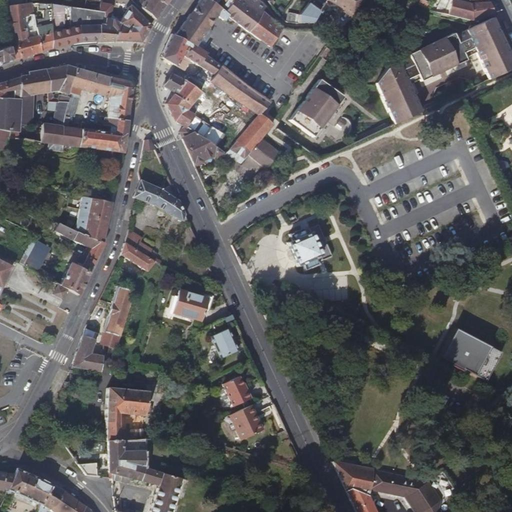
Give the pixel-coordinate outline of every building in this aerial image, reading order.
[(153,21),(163,6),(153,0),(143,0),(139,8),(153,21)] [(172,36),(175,38),(191,46),(194,48),(211,24),(216,17),(223,22),(226,17),(227,16),(224,14),(220,11),(217,9),(214,7),(208,3),(203,0),(196,0),(189,10),(172,36)] [(220,11),(224,14),(233,0),(203,0),(208,3),(214,7),(216,4),(219,0),(225,4),(220,11)] [(219,0),(216,4),(219,7),(217,9),(220,11),(225,4),(219,0)] [(262,13),(265,8),(253,0),(233,0),(224,14),(227,16),(226,17),(248,33),(262,13)] [(326,0),(326,1),(340,10),(353,18),(364,0),(326,0)] [(459,0),(447,0),(444,13),(463,20),(469,3),(459,0)] [(494,14),(490,3),(489,3),(474,5),(469,5),(472,21),(488,16),(494,14)] [(10,27),(13,43),(14,46),(26,41),(22,25),(22,17),(31,16),(30,6),(30,4),(8,8),(10,27)] [(110,15),(111,6),(99,4),(98,12),(104,14),(110,15)] [(40,53),(50,49),(49,6),(36,6),(36,12),(41,12),(42,20),(33,21),(35,29),(36,37),(40,53)] [(99,25),(101,26),(103,18),(93,17),(94,13),(79,11),(78,18),(77,29),(58,32),(58,27),(58,20),(59,7),(49,6),(50,49),(74,45),(97,42),(99,25)] [(319,14),(307,6),(298,18),(297,24),(311,24),(312,24),(314,23),(315,22),(319,14)] [(416,11),(406,6),(401,14),(411,20),(416,11)] [(128,7),(116,23),(112,42),(138,43),(143,36),(149,27),(128,7)] [(351,19),(353,18),(340,10),(339,12),(351,19)] [(267,47),(280,29),(262,13),(248,33),(267,47)] [(297,24),(298,18),(298,16),(288,15),(287,23),(297,24)] [(112,42),(116,23),(111,21),(111,20),(108,19),(107,20),(104,19),(104,18),(103,18),(101,26),(99,25),(97,42),(112,42)] [(486,82),(511,69),(511,63),(490,19),(452,39),(450,36),(406,58),(407,60),(384,71),(374,86),(393,126),(402,122),(419,114),(406,87),(418,82),(419,84),(463,63),(462,60),(473,55),(486,82)] [(400,31),(394,27),(389,35),(394,39),(400,31)] [(338,39),(342,42),(350,50),(355,43),(343,31),(338,39)] [(158,58),(175,67),(179,60),(181,56),(184,51),(187,53),(191,46),(175,38),(172,36),(168,35),(158,58)] [(330,41),(323,36),(320,40),(326,45),(330,41)] [(10,62),(40,53),(36,37),(33,38),(26,41),(14,46),(7,48),(10,62)] [(330,52),(335,44),(330,41),(326,45),(324,48),(330,52)] [(350,50),(342,42),(338,47),(335,44),(330,52),(332,54),(342,61),(350,50)] [(196,66),(198,66),(205,56),(206,55),(194,48),(191,46),(187,53),(183,58),(189,61),(196,66)] [(0,65),(10,62),(7,48),(0,50),(0,65)] [(327,62),(332,54),(330,52),(324,48),(318,56),(327,62)] [(189,61),(183,58),(187,53),(184,51),(181,56),(179,60),(187,64),(189,61)] [(205,56),(198,66),(214,75),(219,67),(205,56)] [(187,64),(179,60),(175,67),(184,72),(187,64)] [(269,103),(219,67),(214,75),(210,82),(211,83),(259,115),(269,103)] [(65,69),(44,72),(48,94),(56,92),(65,69)] [(74,71),(65,69),(56,92),(67,95),(74,71)] [(74,71),(67,95),(79,98),(80,91),(85,74),(74,71)] [(31,96),(46,94),(48,94),(44,72),(18,76),(18,79),(18,101),(18,125),(30,126),(31,96)] [(85,74),(80,91),(109,98),(129,104),(131,90),(127,84),(85,74)] [(186,104),(191,107),(200,94),(183,82),(182,82),(170,76),(164,85),(164,89),(174,94),(173,96),(186,104)] [(18,101),(18,79),(5,83),(5,94),(12,93),(12,101),(18,101)] [(342,97),(320,81),(290,122),(315,139),(331,116),(329,115),(342,97)] [(67,95),(67,97),(66,104),(64,118),(76,119),(79,98),(67,95)] [(166,106),(173,123),(183,129),(183,128),(185,129),(194,116),(187,112),(191,107),(186,104),(173,96),(166,106)] [(126,122),(129,104),(109,98),(107,119),(118,121),(126,122)] [(12,101),(4,100),(0,100),(0,130),(10,132),(18,132),(18,125),(18,101),(12,101)] [(64,118),(66,104),(57,103),(53,127),(63,129),(64,118)] [(259,115),(236,142),(250,151),(261,138),(272,125),(259,115)] [(211,127),(194,116),(185,129),(202,140),(211,127)] [(117,128),(118,121),(107,119),(88,117),(83,124),(117,128)] [(117,135),(124,136),(126,122),(118,121),(117,128),(117,135)] [(39,143),(48,144),(61,146),(63,129),(53,127),(41,126),(39,143)] [(202,140),(217,150),(221,143),(225,136),(223,135),(211,127),(202,140)] [(183,128),(183,129),(179,134),(182,140),(182,142),(195,168),(202,164),(202,161),(214,156),(216,158),(223,154),(217,150),(202,140),(185,129),(183,128)] [(82,131),(79,131),(63,129),(61,146),(62,146),(76,148),(80,149),(82,131)] [(225,136),(229,139),(233,132),(227,129),(223,135),(225,136)] [(10,132),(0,130),(0,141),(7,143),(8,139),(10,132)] [(117,135),(82,131),(80,149),(121,154),(122,155),(124,136),(117,135)] [(8,139),(17,140),(18,132),(10,132),(8,139)] [(230,149),(235,143),(229,139),(225,136),(221,143),(230,149)] [(279,152),(261,138),(245,157),(265,172),(279,152)] [(141,153),(154,152),(149,142),(143,142),(141,153)] [(245,157),(250,151),(236,142),(235,143),(230,149),(226,154),(240,163),(245,157)] [(48,144),(39,143),(38,153),(47,154),(47,151),(48,144)] [(226,154),(230,149),(221,143),(217,150),(223,154),(226,156),(226,154)] [(61,153),(62,146),(61,146),(48,144),(47,151),(61,153)] [(501,177),(506,187),(511,184),(511,182),(508,174),(501,177)] [(0,194),(6,196),(9,185),(0,182),(0,194)] [(177,202),(160,191),(138,182),(132,199),(137,201),(153,208),(166,215),(182,222),(183,217),(177,202)] [(74,234),(76,234),(102,247),(111,206),(85,200),(81,199),(74,234)] [(306,236),(303,230),(289,236),(292,242),(287,244),(297,268),(302,266),(304,272),(318,266),(316,260),(320,257),(319,255),(310,234),(306,236)] [(231,247),(241,239),(238,233),(232,236),(227,238),(231,247)] [(86,260),(94,263),(102,247),(76,234),(72,242),(90,251),(86,260)] [(151,251),(126,237),(123,245),(147,259),(151,251)] [(241,243),(242,242),(241,239),(231,247),(237,258),(246,254),(241,243)] [(35,243),(23,267),(36,274),(38,270),(48,250),(35,243)] [(147,259),(123,245),(120,257),(146,273),(154,263),(147,259)] [(82,268),(86,260),(81,257),(78,266),(82,268)] [(94,263),(86,260),(82,268),(90,271),(94,263)] [(0,287),(10,268),(0,262),(0,287)] [(88,276),(80,272),(76,270),(68,266),(58,287),(78,297),(88,276)] [(80,272),(88,276),(90,271),(82,268),(80,272)] [(141,278),(145,274),(125,268),(124,272),(141,278)] [(55,278),(49,275),(46,280),(53,283),(55,278)] [(65,292),(56,287),(52,295),(61,300),(65,292)] [(128,307),(132,292),(115,288),(110,305),(102,333),(103,333),(100,345),(114,350),(117,337),(118,337),(122,324),(124,324),(124,322),(123,322),(127,309),(128,310),(129,307),(128,307)] [(208,296),(207,300),(177,292),(176,299),(171,297),(166,317),(191,324),(192,320),(201,322),(204,311),(208,312),(212,297),(208,296)] [(240,335),(230,340),(226,330),(209,338),(218,360),(245,347),(240,335)] [(501,354),(461,331),(447,355),(487,378),(501,354)] [(79,340),(75,354),(89,356),(90,352),(88,352),(91,342),(96,343),(97,336),(83,332),(79,340)] [(101,358),(89,356),(75,354),(70,368),(90,372),(100,373),(101,358)] [(242,386),(239,378),(223,386),(233,408),(251,400),(246,391),(244,391),(242,386)] [(148,394),(107,390),(107,442),(120,442),(120,432),(119,415),(145,418),(148,394)] [(253,416),(255,415),(251,406),(229,417),(238,436),(257,427),(253,416)] [(120,442),(122,442),(137,442),(137,438),(142,438),(144,432),(120,432),(120,442)] [(122,442),(120,442),(107,442),(109,473),(111,474),(111,473),(116,475),(120,476),(126,478),(139,482),(142,474),(147,474),(147,473),(147,472),(144,471),(144,455),(122,456),(122,442)] [(144,455),(144,442),(137,442),(122,442),(122,456),(144,455)] [(372,473),(372,471),(332,463),(353,509),(354,511),(373,511),(368,498),(369,492),(405,499),(412,511),(436,511),(438,503),(427,485),(372,473)] [(96,478),(96,465),(78,466),(86,477),(96,478)] [(16,470),(14,476),(7,492),(6,494),(9,496),(13,493),(40,506),(42,507),(51,486),(37,479),(16,470)] [(0,490),(7,492),(14,476),(0,473),(0,490)] [(157,486),(160,476),(147,473),(147,474),(142,474),(139,482),(157,486)] [(160,476),(157,486),(149,511),(169,511),(179,480),(160,476)] [(42,507),(48,509),(58,490),(51,486),(42,507)] [(51,511),(61,491),(58,490),(48,509),(51,511)] [(81,511),(84,508),(78,504),(61,491),(51,511),(50,511),(81,511)]
